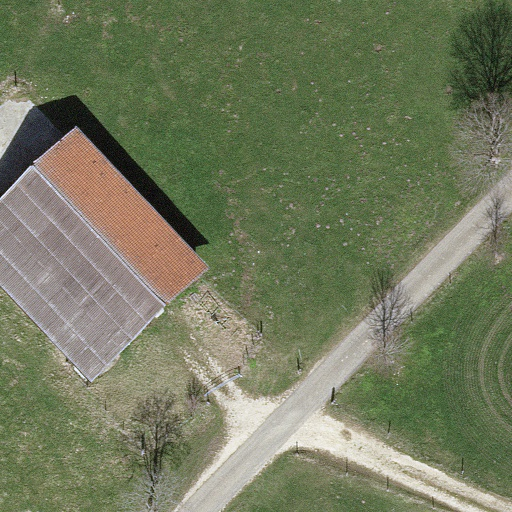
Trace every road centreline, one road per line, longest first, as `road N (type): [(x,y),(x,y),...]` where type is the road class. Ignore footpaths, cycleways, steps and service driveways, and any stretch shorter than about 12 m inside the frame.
road 1 (unclassified): [(221,511),(511,209)]
road 2 (track): [(481,511),(341,447),(296,437)]
